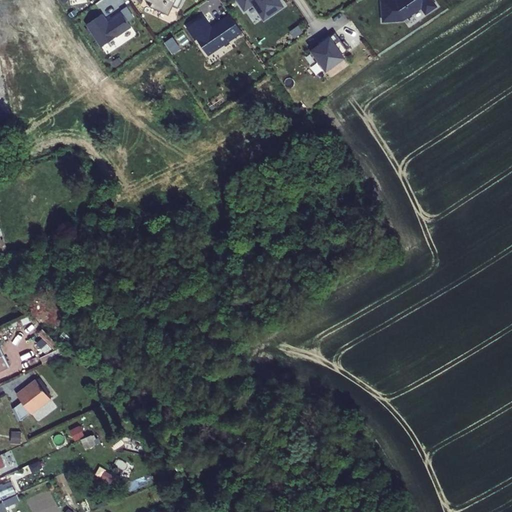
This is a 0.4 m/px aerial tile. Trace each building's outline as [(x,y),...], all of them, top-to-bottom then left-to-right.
[(147,0),(148,0),(146,4),(168,14),(173,6),(178,8),(181,0),(147,0)] [(237,0),(245,10),(254,4),(264,18),(283,6),(278,0),(237,0)] [(437,7),(431,0),(391,0),(381,1),(383,22),(403,20),(422,8),(426,14),(437,7)] [(131,26),(122,13),(108,22),(102,14),(86,24),(101,46),(131,26)] [(241,31),(231,16),(213,28),(204,16),(190,25),(209,53),(241,31)] [(347,50),(335,33),(324,41),(325,43),(322,45),(321,44),(310,52),(317,61),(319,60),(326,70),(343,57),(341,54),(347,50)] [(0,87),(1,91),(7,105),(9,105),(0,63),(0,87)] [(15,73),(19,88),(24,87),(21,71),(15,73)] [(261,125),(272,136),(287,120),(276,109),(261,125)] [(0,371),(12,366),(0,341),(0,371)] [(52,399),(55,396),(43,380),(40,382),(52,399)] [(43,408),(42,406),(52,399),(40,382),(27,391),(26,390),(19,395),(34,415),(43,408)] [(82,432),(84,439),(91,436),(88,429),(82,432)] [(0,470),(10,466),(5,454),(0,456),(0,470)] [(5,470),(7,475),(18,470),(16,465),(5,470)] [(16,495),(11,482),(0,486),(0,504),(5,503),(4,501),(4,500),(16,495)] [(19,495),(4,501),(5,503),(20,496),(19,495)] [(0,511),(10,511),(8,507),(22,501),(20,496),(5,503),(0,504),(0,511)]
